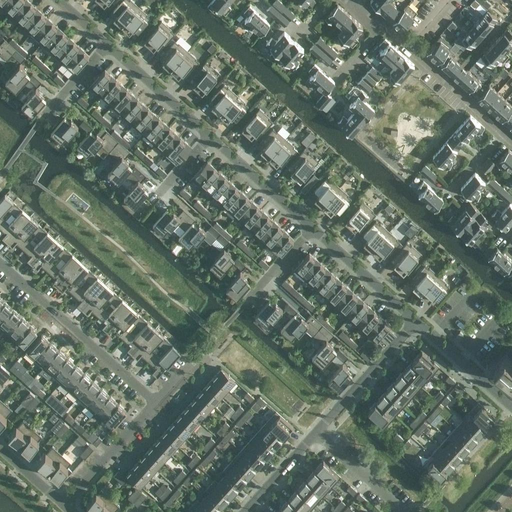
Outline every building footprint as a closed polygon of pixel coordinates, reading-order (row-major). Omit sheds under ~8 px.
[(2,0),(0,3),(0,5),(9,14),(22,0),(2,0)] [(27,0),(22,0),(9,14),(20,24),(35,7),(34,7),(32,5),(32,4),(27,0)] [(121,26),(139,7),(130,0),(129,0),(117,0),(116,1),(119,4),(110,14),(117,21),(116,21),(121,26)] [(230,0),(212,0),(208,5),(214,11),(218,8),(225,14),(231,8),(227,4),(230,0)] [(280,12),(286,6),(278,0),(275,0),(272,4),(280,12)] [(389,1),(388,0),(371,0),(370,1),(393,21),(408,4),(401,11),(389,0),(389,1)] [(474,8),(480,3),(476,0),(473,0),(470,4),(474,8)] [(491,4),(486,0),(484,0),(485,0),(481,4),(487,9),(491,4)] [(280,12),(272,4),(266,10),(275,18),(280,12)] [(344,28),(353,18),(337,4),(325,18),(331,24),(335,20),(344,28)] [(408,4),(393,21),(402,29),(417,12),(408,4)] [(241,24),(248,29),(251,25),(261,34),(270,24),(250,6),(244,12),(248,16),(241,24)] [(294,14),(286,6),(280,12),(289,20),(294,14)] [(35,7),(20,24),(31,34),(46,17),(46,16),(45,17),(42,15),(43,14),(35,7)] [(139,7),(121,26),(127,31),(127,30),(134,37),(150,19),(146,15),(147,14),(139,7)] [(487,10),(474,24),(484,33),(497,19),(487,10)] [(284,26),(289,20),(280,12),(275,18),(284,26)] [(46,17),(31,34),(42,43),(57,26),(56,26),(53,24),(54,24),(46,17)] [(354,36),(363,27),(353,18),(344,28),(338,34),(342,37),(338,41),(345,47),(348,43),(352,46),(358,40),(354,36)] [(171,30),(162,21),(144,41),(151,47),(158,53),(175,34),(171,30)] [(447,27),(448,28),(452,31),(457,25),(452,21),(447,27)] [(8,31),(0,24),(0,31),(5,35),(8,31)] [(474,24),(461,39),(471,48),(484,33),(474,24)] [(57,26),(42,43),(52,53),(67,36),(66,36),(64,34),(64,33),(57,26)] [(511,31),(508,28),(495,43),(505,52),(511,43),(511,31)] [(276,60),(294,40),(284,32),(276,41),(272,38),(266,44),(274,51),(270,55),(276,60)] [(67,36),(52,53),(63,62),(78,46),(78,45),(77,46),(75,44),(75,43),(67,36)] [(450,48),(452,46),(441,36),(426,52),(438,62),(447,52),(450,48)] [(320,37),(315,43),(324,51),(329,45),(320,37)] [(464,42),(461,39),(459,37),(454,42),(455,43),(460,47),(464,42)] [(16,50),(8,43),(4,39),(0,44),(0,53),(7,60),(12,55),(17,50),(16,50)] [(10,40),(8,43),(16,50),(20,46),(12,39),(10,40)] [(396,66),(405,56),(385,39),(379,45),(383,49),(376,56),(383,62),(386,58),(395,66),(396,66)] [(165,65),(170,70),(188,51),(179,44),(175,40),(159,58),(166,65),(165,65)] [(304,49),(299,44),(294,40),(276,60),(282,66),(286,62),(293,69),(299,62),(295,59),(304,49)] [(324,51),(315,43),(310,49),(318,57),(324,51)] [(452,46),(450,48),(455,53),(460,47),(455,43),(452,46)] [(488,63),(491,67),(499,58),(503,62),(509,55),(505,52),(495,43),(481,58),(488,63)] [(338,53),(329,45),(324,51),(332,59),(338,53)] [(28,53),(20,46),(16,50),(17,50),(24,57),(28,53)] [(78,46),(63,62),(74,72),(89,56),(85,53),(86,52),(78,46)] [(24,57),(17,50),(12,55),(22,63),(26,58),(24,57)] [(188,51),(170,70),(176,75),(176,74),(183,81),(199,63),(195,59),(196,58),(188,51)] [(332,59),(324,51),(318,57),(327,65),(332,59)] [(462,65),(447,52),(438,62),(455,78),(458,80),(458,79),(459,79),(467,71),(466,70),(467,70),(464,68),(462,65)] [(32,60),(40,67),(43,63),(35,56),(32,60)] [(396,85),(409,71),(414,65),(405,56),(396,66),(395,66),(390,72),(393,75),(390,79),(396,85)] [(206,62),(189,80),(196,87),(195,87),(202,93),(220,73),(210,65),(210,66),(206,62)] [(51,70),(43,63),(40,67),(48,74),(51,70)] [(488,63),(483,69),(489,74),(490,73),(493,68),(491,67),(488,63)] [(16,92),(28,79),(33,74),(32,74),(29,77),(25,72),(27,70),(20,64),(10,75),(11,76),(10,77),(11,77),(6,82),(16,92)] [(316,103),(322,108),(332,97),(326,92),(334,82),(314,64),(309,71),(313,74),(306,82),(312,87),(316,83),(326,92),(316,103)] [(381,75),(372,66),(367,72),(376,80),(381,75)] [(493,68),(490,73),(495,78),(499,74),(499,73),(493,68)] [(503,78),(507,73),(509,72),(504,68),(499,73),(499,74),(503,78)] [(104,70),(90,86),(101,96),(116,79),(108,72),(108,73),(104,70)] [(458,80),(477,97),(486,87),(467,70),(466,70),(467,71),(459,79),(458,79),(458,80)] [(371,86),(376,80),(367,72),(362,77),(371,86)] [(42,82),(33,74),(28,79),(37,87),(42,82)] [(65,82),(57,75),(53,79),(61,86),(65,82)] [(371,86),(362,77),(357,83),(366,91),(371,86)] [(116,79),(101,96),(112,106),(127,89),(119,82),(118,83),(116,80),(116,79)] [(224,84),(208,102),(215,109),(214,109),(219,114),(237,95),(229,88),(228,88),(224,84)] [(489,85),(486,87),(477,97),(486,105),(497,92),(489,85)] [(43,94),(36,88),(26,99),(28,100),(22,106),(32,116),(46,101),(41,96),(43,94)] [(127,89),(112,106),(122,115),(137,99),(130,92),(129,92),(126,90),(127,89)] [(355,111),(353,113),(363,122),(374,110),(365,101),(368,97),(362,91),(358,95),(354,92),(348,98),(352,102),(349,105),(355,111)] [(505,99),(497,92),(486,105),(494,112),(505,99)] [(237,95),(219,114),(225,119),(225,118),(232,125),(248,106),(244,103),(245,102),(237,95)] [(81,96),(77,100),(85,107),(89,104),(81,96)] [(137,99),(122,115),(133,125),(148,108),(140,101),(140,102),(137,100),(138,99),(137,99)] [(511,105),(505,99),(494,112),(502,119),(511,107),(511,105)] [(510,127),(511,124),(511,107),(502,119),(510,127)] [(148,108),(133,125),(144,135),(159,118),(151,111),(150,112),(148,109),(148,108)] [(272,117),(277,113),(272,108),(268,113),(272,117)] [(103,116),(95,109),(91,113),(99,120),(103,116)] [(260,109),(242,129),(249,135),(249,134),(256,141),(273,122),(269,118),(260,109)] [(360,125),(363,122),(353,113),(347,120),(343,116),(338,122),(352,134),(360,125)] [(484,128),(470,115),(451,136),(462,145),(474,130),(479,134),(484,128)] [(111,123),(103,116),(99,120),(107,127),(111,123)] [(69,122),(64,117),(51,133),(61,142),(67,135),(69,137),(78,126),(71,120),(69,122)] [(159,118),(144,135),(154,144),(169,128),(162,121),(161,121),(159,119),(159,118)] [(93,128),(84,120),(79,124),(89,132),(93,128)] [(277,130),(285,137),(290,131),(282,125),(277,130)] [(93,128),(89,132),(76,146),(87,156),(93,149),(94,150),(100,144),(109,152),(119,141),(118,141),(111,134),(107,131),(101,137),(97,133),(95,135),(90,131),(93,128)] [(169,128),(154,144),(165,154),(180,137),(173,130),(172,131),(169,128),(170,128),(169,128)] [(273,128),(257,146),(264,153),(263,153),(268,158),(286,139),(278,131),(277,132),(273,128)] [(111,134),(118,141),(122,137),(114,130),(111,134)] [(274,162),(281,168),(305,142),(293,131),(286,139),(268,158),(274,163),(274,162)] [(449,159),(462,145),(451,136),(433,157),(447,169),(453,163),(449,159)] [(130,144),(122,137),(118,141),(119,141),(126,148),(130,144)] [(180,137),(165,154),(176,164),(191,147),(183,140),(180,138),(181,137),(180,137)] [(130,152),(126,148),(119,141),(109,152),(118,160),(112,166),(114,168),(108,174),(118,184),(125,176),(135,166),(135,165),(132,169),(127,164),(129,162),(125,158),(130,152)] [(134,151),(142,158),(145,154),(138,147),(134,151)] [(304,149),(287,168),(294,174),(293,175),(300,181),(318,161),(308,153),(304,149)] [(511,152),(508,149),(496,163),(489,157),(480,167),(487,173),(496,163),(502,169),(506,165),(511,170),(511,152)] [(153,161),(145,154),(142,158),(150,165),(153,161)] [(192,178),(203,188),(218,171),(217,172),(215,169),(207,161),(192,178)] [(437,175),(425,165),(420,171),(432,181),(437,175)] [(147,176),(135,166),(125,176),(134,184),(129,190),(130,192),(124,198),(135,208),(148,193),(143,188),(145,186),(141,182),(147,176)] [(156,171),(164,178),(167,174),(159,167),(156,171)] [(218,171),(203,188),(214,198),(229,181),(228,181),(225,179),(226,178),(218,171)] [(477,191),(485,182),(475,173),(461,189),(475,201),(481,195),(477,191)] [(314,174),(300,189),(305,193),(318,178),(314,174)] [(327,177),(311,195),(318,201),(317,202),(322,207),(340,187),(332,180),(331,181),(327,177)] [(486,183),(497,193),(503,187),(492,177),(486,183)] [(229,181),(214,198),(225,208),(240,190),(239,190),(239,191),(236,188),(237,188),(229,181)] [(443,199),(439,195),(423,181),(417,188),(421,191),(419,194),(435,209),(443,199)] [(340,187),(322,207),(328,211),(335,217),(352,199),(347,195),(348,195),(340,187)] [(511,198),(511,195),(503,187),(497,193),(508,203),(511,198)] [(191,195),(183,188),(179,192),(187,199),(191,195)] [(240,190),(225,208),(235,217),(250,200),(249,200),(247,198),(247,197),(240,190)] [(0,215),(7,208),(12,212),(18,205),(5,194),(0,199),(0,225),(5,220),(0,216),(0,215)] [(193,204),(201,212),(205,208),(197,200),(193,204)] [(250,200),(235,217),(246,227),(261,210),(261,209),(260,210),(258,208),(258,207),(250,200)] [(363,201),(345,221),(352,228),(352,227),(359,233),(376,215),(372,211),(372,210),(363,201)] [(461,233),(480,212),(471,203),(457,218),(453,214),(448,220),(461,233)] [(505,229),(511,221),(511,205),(510,204),(501,213),(497,210),(491,216),(505,229)] [(7,243),(30,217),(18,205),(12,212),(17,217),(9,225),(5,220),(0,225),(0,228),(6,234),(2,238),(7,243)] [(213,215),(205,208),(201,212),(209,219),(213,215)] [(177,222),(186,230),(195,220),(183,209),(178,215),(174,212),(172,214),(167,209),(153,224),(164,234),(170,227),(171,228),(177,222)] [(261,210),(246,227),(257,236),(272,219),(271,219),(271,220),(268,217),(269,217),(261,210)] [(490,220),(480,212),(461,233),(475,245),(481,239),(477,235),(490,220)] [(32,231),(37,235),(43,228),(30,217),(7,243),(12,247),(16,243),(23,250),(30,243),(25,238),(32,231)] [(272,219),(257,236),(267,246),(283,229),(282,229),(279,227),(280,226),(272,219)] [(195,220),(186,230),(179,238),(189,247),(195,241),(197,242),(206,231),(199,225),(197,227),(192,223),(195,220)] [(376,221),(360,239),(367,245),(366,246),(371,251),(389,231),(381,224),(380,225),(376,221)] [(216,222),(213,226),(221,233),(224,229),(216,222)] [(221,233),(213,226),(211,225),(207,229),(216,238),(221,233)] [(32,265),(55,239),(43,228),(37,235),(41,239),(34,247),(30,243),(23,250),(31,256),(27,260),(32,265)] [(232,236),(224,229),(221,233),(229,240),(232,236)] [(283,229),(267,246),(278,256),(293,239),(290,237),(290,236),(283,229)] [(389,231),(371,251),(377,255),(384,261),(401,243),(396,239),(397,238),(389,231)] [(230,242),(229,240),(221,233),(216,238),(226,246),(230,242)] [(57,253),(62,257),(68,250),(55,239),(32,265),(37,270),(41,265),(48,272),(55,265),(50,261),(57,253)] [(236,243),(244,250),(248,246),(240,239),(236,243)] [(407,242),(390,261),(397,267),(397,268),(403,274),(421,254),(412,245),(411,246),(407,242)] [(256,253),(248,246),(244,250),(252,257),(256,253)] [(511,262),(511,260),(501,251),(497,247),(488,257),(508,275),(511,270),(511,267),(510,265),(511,262)] [(221,276),(233,262),(237,257),(234,260),(229,256),(231,254),(224,248),(215,258),(216,259),(210,266),(221,276)] [(57,287),(80,262),(68,250),(62,257),(66,261),(59,269),(55,265),(48,272),(56,279),(52,283),(57,287)] [(309,254),(294,270),(305,280),(320,263),(313,256),(312,257),(309,254)] [(246,266),(237,257),(233,262),(242,270),(246,266)] [(269,266),(261,258),(258,262),(266,270),(269,266)] [(82,275),(87,280),(93,273),(80,262),(57,287),(62,292),(66,288),(73,294),(80,287),(75,283),(82,275)] [(320,263),(305,280),(316,289),(331,273),(323,265),(323,266),(320,264),(321,263),(320,263)] [(425,265),(409,283),(416,289),(415,290),(420,294),(438,275),(430,268),(429,268),(425,265)] [(247,278),(240,272),(231,282),(232,283),(226,290),(237,300),(250,284),(245,280),(247,278)] [(82,310),(105,284),(93,273),(87,280),(91,284),(84,292),(80,287),(73,294),(81,301),(77,305),(82,310)] [(331,273),(316,289),(326,299),(342,282),(334,275),(333,276),(331,273)] [(438,275),(420,294),(426,299),(433,305),(450,287),(445,283),(446,282),(438,275)] [(293,287),(286,280),(285,280),(282,284),(290,291),(293,287)] [(342,282),(326,299),(337,308),(353,292),(345,285),(344,285),(342,283),(342,282)] [(107,298),(112,302),(118,295),(105,284),(82,310),(87,315),(91,310),(98,317),(105,310),(100,306),(107,298)] [(307,299),(299,292),(296,296),(303,303),(307,299)] [(353,292),(337,308),(348,318),(363,301),(355,294),(355,295),(352,293),(353,292)] [(107,332),(130,306),(118,295),(112,302),(116,306),(109,314),(105,310),(98,317),(106,324),(102,328),(107,332)] [(315,306),(307,299),(303,303),(311,310),(315,306)] [(3,300),(0,302),(0,319),(11,307),(6,302),(5,303),(3,300)] [(269,301),(255,316),(266,326),(272,319),(273,320),(283,310),(276,303),(274,305),(269,301)] [(363,301),(348,318),(359,328),(374,311),(366,304),(366,305),(363,302),(364,302),(363,301)] [(288,303),(288,304),(284,308),(293,316),(297,311),(288,303)] [(132,321),(137,324),(143,318),(130,306),(107,332),(112,337),(116,333),(123,339),(130,332),(125,328),(132,321)] [(11,307),(0,319),(0,328),(4,332),(19,315),(14,310),(11,308),(11,307)] [(297,311),(293,316),(281,329),(291,339),(297,332),(299,333),(304,327),(314,335),(323,325),(315,318),(311,314),(305,320),(301,317),(299,319),(294,315),(297,311)] [(374,311),(359,328),(369,337),(385,321),(377,314),(376,314),(374,312),(374,311)] [(315,318),(323,325),(326,321),(319,314),(315,318)] [(19,315),(4,332),(12,340),(28,322),(23,318),(22,318),(20,316),(20,315),(19,315)] [(132,355),(155,329),(143,318),(137,324),(141,329),(134,337),(130,332),(123,339),(131,346),(127,350),(132,355)] [(334,328),(326,321),(323,325),(331,332),(334,328)] [(369,337),(380,347),(381,347),(396,330),(388,323),(387,324),(384,321),(385,321),(369,337)] [(28,322),(12,340),(21,348),(37,330),(31,325),(31,326),(28,323),(28,322)] [(335,335),(331,332),(323,325),(314,335),(323,343),(317,350),(318,351),(312,358),(323,367),(335,354),(339,349),(336,352),(331,347),(333,345),(329,342),(335,335)] [(158,343),(162,347),(168,340),(155,329),(132,355),(137,359),(141,355),(148,362),(155,355),(150,351),(158,343)] [(339,335),(346,342),(350,338),(342,331),(339,335)] [(464,336),(460,332),(455,337),(459,340),(464,336)] [(35,360),(50,343),(50,342),(50,343),(47,340),(42,335),(26,352),(35,360)] [(358,345),(350,338),(346,342),(354,349),(358,345)] [(152,373),(157,378),(181,352),(168,340),(162,347),(167,351),(160,359),(155,355),(148,362),(156,368),(152,373)] [(43,368),(59,350),(58,350),(56,348),(56,347),(50,343),(35,360),(43,368)] [(348,357),(339,349),(335,354),(344,362),(348,357)] [(59,350),(43,368),(52,375),(67,358),(67,357),(67,358),(64,355),(59,350)] [(368,361),(372,357),(364,350),(360,354),(368,361)] [(430,377),(439,367),(439,366),(422,351),(419,355),(419,354),(413,361),(430,377)] [(495,366),(511,379),(511,360),(506,355),(495,366)] [(67,358),(52,375),(60,383),(76,365),(75,365),(73,363),(67,358)] [(430,377),(413,361),(412,361),(413,362),(410,364),(404,371),(421,386),(430,377)] [(334,375),(328,382),(339,391),(352,376),(347,372),(349,369),(342,363),(333,374),(334,375)] [(76,365),(60,383),(69,390),(84,373),(81,371),(82,371),(76,365)] [(14,372),(19,377),(22,374),(17,369),(14,372)] [(221,369),(214,377),(227,388),(234,380),(221,369)] [(10,374),(5,370),(0,376),(0,383),(1,384),(10,374)] [(421,386),(404,371),(404,372),(401,374),(395,381),(412,396),(421,386)] [(84,373),(69,390),(77,398),(93,381),(92,380),(92,381),(90,378),(84,373)] [(28,379),(22,374),(19,377),(25,382),(28,379)] [(456,381),(449,375),(445,379),(452,385),(456,381)] [(227,388),(214,377),(207,385),(220,396),(227,388)] [(93,381),(77,398),(86,406),(101,388),(98,386),(93,381)] [(412,396),(395,381),(393,384),(392,384),(386,391),(403,406),(412,396)] [(462,393),(465,390),(458,383),(455,387),(462,393)] [(31,387),(36,392),(39,389),(34,384),(31,387)] [(220,396),(207,385),(200,393),(213,404),(220,396)] [(101,388),(86,406),(94,413),(110,396),(109,396),(106,393),(107,393),(101,388)] [(45,394),(39,389),(36,392),(42,397),(45,394)] [(403,406),(386,391),(384,394),(383,394),(377,400),(395,416),(403,406)] [(440,391),(434,398),(438,401),(444,394),(440,391)] [(21,402),(25,406),(34,396),(30,392),(21,402)] [(250,402),(254,398),(248,392),(244,396),(250,402)] [(213,404),(200,393),(192,401),(205,413),(213,404)] [(40,401),(34,396),(25,406),(31,411),(40,401)] [(103,421),(118,403),(115,401),(110,396),(94,413),(103,421)] [(256,400),(263,406),(266,402),(260,396),(256,400)] [(441,402),(445,405),(450,399),(446,396),(441,402)] [(431,408),(438,401),(434,398),(427,405),(431,408)] [(48,403),(53,408),(56,404),(51,399),(48,403)] [(395,416),(377,400),(377,401),(375,404),(375,403),(368,411),(375,416),(372,419),(373,419),(384,428),(395,416)] [(205,413),(192,401),(185,409),(198,421),(205,413)] [(3,402),(0,405),(0,426),(5,420),(6,421),(6,420),(5,419),(7,418),(6,417),(12,410),(3,402)] [(488,412),(489,411),(479,402),(470,412),(487,427),(492,422),(492,421),(495,418),(488,412)] [(118,403),(103,421),(112,429),(127,412),(123,409),(124,408),(118,403)] [(62,409),(56,404),(53,408),(59,412),(62,409)] [(442,408),(439,405),(434,410),(437,414),(442,408)] [(240,406),(235,410),(239,414),(244,409),(240,406)] [(198,421),(185,409),(178,417),(191,429),(198,421)] [(248,409),(242,417),(246,420),(252,413),(248,409)] [(235,419),(239,414),(235,410),(231,416),(235,419)] [(432,419),(437,414),(434,410),(429,416),(432,419)] [(276,411),(267,421),(284,437),(290,430),(293,426),(276,411)] [(422,411),(416,417),(420,421),(426,414),(422,411)] [(55,421),(59,416),(54,412),(50,417),(55,421)] [(487,427),(470,412),(469,412),(473,415),(466,423),(462,420),(479,436),(484,430),(486,427),(487,428),(487,427)] [(65,418),(70,423),(73,419),(68,414),(65,418)] [(191,429),(178,417),(171,425),(184,437),(191,429)] [(240,427),(246,420),(242,417),(236,423),(240,427)] [(414,428),(420,421),(416,417),(410,424),(414,428)] [(50,428),(55,433),(64,423),(59,418),(50,428)] [(79,424),(73,419),(70,423),(76,428),(79,424)] [(14,440),(18,444),(33,428),(23,420),(17,427),(16,427),(14,427),(14,428),(8,435),(14,441),(14,440)] [(479,436),(462,420),(454,429),(472,444),(477,439),(476,438),(479,436)] [(284,437),(267,421),(258,431),(275,447),(281,440),(284,437)] [(225,422),(221,427),(225,430),(229,425),(225,422)] [(427,425),(424,422),(418,427),(422,430),(427,425)] [(69,427),(64,423),(55,433),(60,437),(69,427)] [(184,437),(171,425),(163,433),(176,445),(184,437)] [(220,435),(225,430),(221,427),(216,432),(220,435)] [(417,436),(422,430),(418,427),(414,433),(417,436)] [(33,428),(18,444),(19,444),(20,443),(22,446),(21,447),(29,454),(36,447),(35,446),(39,442),(38,441),(42,437),(33,428)] [(90,434),(85,429),(81,433),(87,438),(90,434)] [(231,429),(224,436),(228,440),(235,433),(231,429)] [(472,444),(454,429),(447,438),(450,441),(464,453),(469,447),(471,444),(471,445),(472,444)] [(275,447),(258,431),(249,441),(267,456),(273,450),(272,449),(275,447)] [(176,445),(163,433),(156,441),(169,453),(176,445)] [(404,439),(397,433),(393,437),(400,443),(404,439)] [(86,443),(78,435),(72,443),(74,445),(84,445),(86,443)] [(98,436),(93,443),(96,446),(102,439),(98,436)] [(222,447),(228,440),(224,436),(218,443),(222,447)] [(211,438),(207,443),(210,446),(215,441),(211,438)] [(464,453),(450,441),(447,438),(439,446),(457,461),(462,456),(461,455),(464,453)] [(408,439),(403,445),(406,448),(411,443),(408,439)] [(169,453),(156,441),(149,449),(162,461),(169,453)] [(267,456),(249,441),(240,451),(258,466),(264,459),(263,459),(266,456),(266,457),(267,456)] [(206,451),(210,446),(207,443),(202,448),(206,451)] [(89,445),(80,455),(84,459),(93,449),(89,445)] [(44,467),(48,470),(62,454),(52,446),(46,453),(45,453),(44,454),(43,453),(43,454),(37,461),(43,467),(44,467)] [(439,446),(432,454),(449,470),(454,464),(456,461),(456,462),(457,461),(439,446)] [(162,461),(149,449),(142,457),(155,469),(162,461)] [(213,449),(207,456),(211,459),(217,452),(213,449)] [(258,466),(240,451),(232,460),(249,476),(255,469),(257,466),(257,467),(258,466)] [(62,454),(48,470),(49,469),(52,472),(50,473),(51,474),(51,473),(58,480),(65,473),(64,472),(68,468),(67,467),(71,463),(62,454)] [(196,454),(192,459),(196,462),(200,458),(196,454)] [(449,470),(432,454),(424,463),(427,466),(427,467),(433,473),(434,472),(441,479),(446,473),(448,470),(449,470)] [(204,466),(211,459),(207,456),(200,463),(204,466)] [(155,469),(142,457),(135,465),(147,477),(155,469)] [(192,467),(196,462),(192,459),(188,464),(192,467)] [(249,476),(232,460),(223,470),(240,486),(246,479),(248,476),(249,476)] [(314,471),(331,486),(340,476),(323,461),(317,468),(315,471),(314,471)] [(147,477),(135,465),(127,474),(140,485),(147,477)] [(195,468),(189,475),(193,479),(199,472),(195,468)] [(123,484),(127,479),(117,470),(113,475),(123,484)] [(182,470),(178,475),(182,478),(186,474),(182,470)] [(240,486),(223,470),(222,471),(226,474),(218,483),(214,480),(231,496),(237,489),(240,486)] [(331,486),(314,471),(308,478),(306,481),(306,480),(305,481),(323,496),(331,486)] [(177,483),(182,478),(178,475),(173,480),(177,483)] [(187,486),(193,479),(189,475),(183,482),(187,486)] [(231,496),(214,480),(205,490),(222,506),(229,499),(228,498),(231,496)] [(323,496),(305,481),(299,488),(300,488),(297,490),(314,506),(323,496)] [(357,491),(350,485),(347,489),(354,495),(357,491)] [(167,486),(163,491),(167,495),(171,490),(167,486)] [(128,498),(133,502),(142,492),(137,488),(128,498)] [(178,488),(171,495),(175,499),(182,492),(178,488)] [(98,511),(111,498),(101,490),(97,494),(96,493),(92,497),(85,504),(93,510),(92,511),(93,511),(94,510),(96,511),(98,511)] [(222,506),(205,490),(208,494),(200,503),(197,499),(196,500),(209,511),(216,511),(220,509),(219,508),(222,506)] [(308,511),(314,506),(297,490),(290,497),(291,498),(288,500),(300,511),(308,511)] [(163,500),(167,495),(163,491),(159,496),(163,500)] [(146,496),(142,492),(133,502),(138,506),(146,496)] [(362,503),(366,500),(366,499),(360,494),(356,497),(362,503)] [(169,506),(175,499),(171,495),(165,502),(169,506)] [(111,498),(98,511),(114,511),(120,506),(111,498)] [(209,511),(196,500),(188,510),(190,511),(209,511)] [(300,511),(288,500),(282,507),(279,510),(280,511),(300,511)] [(341,500),(335,507),(339,511),(345,504),(341,500)]
